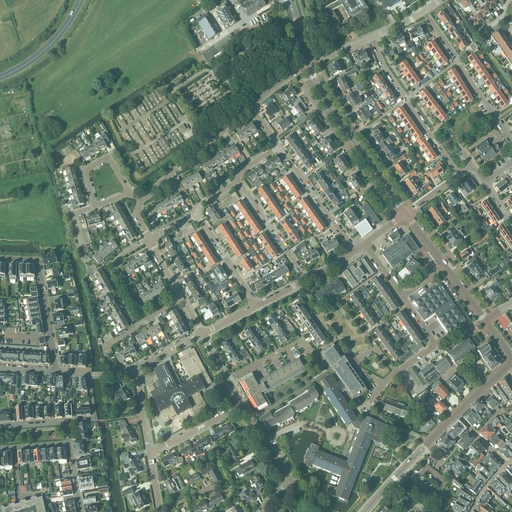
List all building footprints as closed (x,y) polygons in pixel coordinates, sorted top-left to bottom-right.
[(266,6),(262,0),(252,0),(242,7),(248,17),(266,6)] [(338,0),(339,1),(329,7),(323,10),(334,30),(341,26),(333,11),(342,6),(350,21),(361,15),(362,15),(362,16),(363,16),(363,15),(364,15),(364,14),(369,11),(366,5),(367,4),(366,2),(364,2),(363,0),(338,0)] [(377,0),(380,4),(381,3),(385,9),(399,0),(402,0),(406,6),(414,0),(377,0)] [(475,10),(469,2),(467,0),(463,0),(458,4),(463,11),(468,7),(472,12),(475,10)] [(483,5),(488,11),(496,5),(494,3),(491,0),(487,0),(488,1),(483,5)] [(477,13),(481,19),(490,14),(488,11),(483,5),(481,2),(478,4),(482,9),(477,13)] [(229,4),(228,4),(222,8),(233,25),(239,22),(229,4)] [(437,15),(440,20),(452,12),(450,8),(447,10),(448,12),(445,14),(443,11),(437,15)] [(475,10),(472,12),(475,17),(470,21),(475,27),(475,28),(483,22),(481,19),(477,13),(475,10)] [(196,20),(208,41),(219,34),(207,14),(196,20)] [(440,20),(444,25),(450,21),(447,17),(450,16),(449,14),(440,20)] [(444,25),(447,30),(459,22),(457,20),(452,24),(450,21),(444,25)] [(447,30),(451,35),(452,35),(457,31),(455,28),(460,24),(459,22),(447,30)] [(232,37),(236,42),(262,30),(258,24),(248,30),(246,27),(232,37)] [(420,28),(414,30),(417,38),(424,35),(427,41),(431,38),(424,28),(421,30),(420,28)] [(417,38),(414,30),(408,33),(411,40),(417,38)] [(454,40),(455,40),(466,32),(465,30),(459,34),(457,31),(452,35),(451,35),(454,40)] [(491,36),(497,44),(497,45),(506,38),(500,30),(491,36)] [(458,45),(464,41),(462,38),(467,33),(466,32),(455,40),(454,40),(458,45)] [(230,34),(201,55),(206,62),(236,42),(232,37),(230,34)] [(402,35),(396,38),(399,45),(405,43),(402,35)] [(399,45),(396,38),(390,40),(391,44),(388,45),(393,56),(396,54),(393,48),(399,45)] [(497,45),(503,53),(511,47),(506,38),(497,45)] [(458,45),(461,50),(467,46),(465,43),(468,41),(467,39),(464,41),(458,45)] [(427,46),(430,51),(436,47),(437,46),(433,41),(427,46)] [(430,51),(434,56),(440,51),(437,46),(436,47),(430,51)] [(503,53),(508,61),(511,57),(511,47),(503,53)] [(434,56),(437,61),(444,57),(440,51),(434,56)] [(365,52),(364,52),(359,54),(362,62),(364,61),(368,59),(367,58),(365,52)] [(362,62),(359,54),(353,57),(356,64),(357,65),(354,67),(356,72),(359,71),(358,67),(363,64),(362,62)] [(467,59),(470,63),(477,59),(473,54),(467,59)] [(371,56),(367,58),(371,66),(374,64),(376,63),(373,56),(371,57),(371,56)] [(437,61),(441,66),(447,61),(444,57),(437,61)] [(470,63),(474,68),(480,64),(477,59),(470,63)] [(405,62),(399,66),(403,71),(409,67),(411,66),(410,64),(408,65),(405,62)] [(330,66),(332,72),(334,76),(342,72),(344,71),(342,66),(340,68),(338,63),(330,66)] [(474,68),(477,73),(483,69),(480,64),(474,68)] [(220,65),(211,71),(214,76),(224,70),(220,65)] [(403,71),(406,76),(413,72),(409,67),(403,71)] [(447,73),(451,78),(457,74),(454,69),(447,73)] [(481,78),(487,74),(483,69),(477,73),(481,78)] [(406,76),(410,81),(416,77),(413,72),(406,76)] [(379,74),(370,80),(374,85),(376,84),(381,80),(382,79),(380,77),(381,76),(380,74),(379,75),(379,74)] [(451,78),(454,83),(460,79),(457,74),(451,78)] [(481,78),(484,83),(490,78),(487,74),(481,78)] [(410,81),(413,86),(419,82),(416,77),(410,81)] [(337,82),(340,87),(347,84),(344,78),(337,82)] [(484,83),(488,88),(489,87),(494,84),(490,78),(484,83)] [(376,84),(379,89),(385,85),(385,84),(382,79),(381,80),(376,84)] [(460,79),(454,83),(456,86),(454,87),(456,90),(457,89),(457,88),(463,84),(460,79)] [(349,90),(347,84),(340,87),(343,93),(349,90)] [(378,90),(381,95),(390,89),(388,86),(387,87),(385,84),(385,85),(378,90)] [(457,89),(460,93),(466,89),(463,84),(457,88),(457,89)] [(494,84),(489,87),(493,93),(498,90),(494,84)] [(281,98),(284,96),(288,101),(285,103),(288,107),(296,101),(293,98),(297,95),(292,89),(289,91),(288,89),(279,95),(281,98)] [(383,94),(386,99),(393,94),(389,89),(383,94)] [(460,93),(463,99),(470,95),(466,89),(460,93)] [(492,93),(495,98),(501,94),(498,89),(498,90),(492,93)] [(419,95),(423,99),(429,95),(425,90),(419,95)] [(355,93),(352,94),(346,98),(349,104),(358,98),(355,93)] [(393,94),(384,101),(385,103),(388,101),(390,104),(396,100),(396,99),(396,98),(395,96),(394,97),(393,94)] [(495,98),(499,103),(505,99),(501,94),(495,98)] [(423,99),(426,104),(433,100),(429,95),(423,99)] [(466,104),(473,100),(470,95),(463,99),(466,104)] [(362,103),(358,98),(349,104),(353,109),(362,103)] [(303,114),(306,112),(304,109),(306,108),(300,99),(297,101),(299,104),(294,108),(300,117),(296,120),(298,122),(305,117),(303,114)] [(502,108),(508,104),(505,99),(499,103),(502,108)] [(426,104),(430,109),(436,104),(433,100),(426,104)] [(265,109),(267,113),(266,114),(271,120),(273,118),(272,117),(277,113),(278,113),(272,105),(274,103),(272,101),(266,105),(268,107),(265,109)] [(430,109),(434,114),(440,109),(436,104),(430,109)] [(365,107),(363,105),(361,107),(362,109),(356,113),(359,119),(368,112),(365,107)] [(379,110),(376,107),(369,112),(368,112),(359,119),(363,124),(369,119),(368,118),(375,113),(379,110)] [(395,112),(399,117),(405,112),(401,107),(395,112)] [(434,114),(438,118),(444,114),(440,109),(434,114)] [(399,117),(402,122),(409,117),(405,112),(399,117)] [(438,118),(441,123),(447,118),(444,114),(438,118)] [(403,125),(405,128),(412,122),(409,117),(402,122),(404,125),(403,125)] [(280,128),(282,131),(285,129),(286,131),(293,126),(291,123),(290,124),(286,119),(278,124),(276,122),(273,124),(277,130),(280,128)] [(310,127),(312,130),(319,126),(314,120),(313,121),(312,119),(309,122),(310,123),(307,125),(309,128),(310,127)] [(406,127),(409,132),(416,127),(412,122),(406,127)] [(382,123),(378,126),(374,129),(372,130),(371,130),(373,133),(371,135),(375,140),(381,135),(378,130),(382,127),(383,128),(385,127),(384,126),(382,123)] [(251,135),(251,136),(253,139),(255,138),(254,136),(259,133),(256,128),(255,129),(252,125),(246,128),(251,135)] [(323,131),(319,126),(312,130),(314,133),(313,134),(315,137),(323,131)] [(409,132),(413,136),(419,132),(416,127),(409,132)] [(251,135),(246,128),(241,132),(242,132),(246,139),(245,139),(248,142),(249,141),(247,138),(251,136),(251,135)] [(242,132),(241,132),(236,135),(238,137),(239,140),(237,142),(241,148),(243,146),(241,142),(245,139),(246,139),(242,132)] [(413,136),(416,141),(421,137),(422,137),(419,132),(413,136)] [(381,135),(375,140),(378,145),(386,140),(388,139),(384,133),(381,135)] [(97,143),(101,150),(107,147),(104,143),(107,141),(103,135),(101,136),(101,137),(96,140),(98,142),(97,143)] [(286,140),(289,145),(295,140),(292,136),(286,140)] [(332,144),(328,138),(319,145),(321,148),(322,147),(324,150),(326,149),(332,144)] [(92,146),(96,154),(101,150),(97,143),(98,142),(96,140),(96,139),(94,140),(96,143),(92,146)] [(289,145),(292,149),(298,145),(295,140),(289,145)] [(483,161),(484,162),(495,154),(494,153),(499,150),(495,145),(491,148),(490,147),(485,141),(475,149),(479,155),(480,157),(478,158),(481,162),(483,161)] [(86,149),(90,157),(96,154),(92,146),(90,142),(89,143),(91,147),(87,149),(86,149)] [(420,147),(423,151),(430,147),(426,142),(425,143),(420,146),(420,147)] [(336,150),(332,144),(326,149),(328,152),(327,153),(329,155),(336,150)] [(292,149),(296,155),(302,150),(298,145),(292,149)] [(55,161),(73,151),(70,146),(52,156),(55,161)] [(85,160),(90,157),(86,149),(87,149),(85,146),(83,146),(85,150),(81,152),(79,149),(76,151),(80,159),(83,157),(85,160)] [(235,161),(237,160),(236,159),(241,156),(234,146),(229,150),(234,157),(233,158),(235,160),(235,161)] [(382,151),(386,156),(393,151),(389,146),(382,151)] [(423,151),(426,156),(433,151),(430,147),(423,151)] [(230,164),(232,163),(231,162),(235,160),(233,158),(234,157),(229,150),(224,153),(229,161),(228,161),(230,164)] [(296,155),(300,160),(306,155),(302,150),(296,155)] [(396,156),(393,151),(386,156),(390,161),(392,159),(394,162),(404,155),(402,152),(397,156),(396,156)] [(426,156),(430,161),(437,157),(433,151),(426,156)] [(229,161),(224,153),(219,157),(223,164),(222,165),(225,168),(226,167),(224,164),(228,161),(229,161)] [(300,160),(304,165),(310,160),(306,155),(300,160)] [(223,164),(219,157),(213,161),(218,168),(217,168),(220,171),(221,170),(219,167),(222,165),(223,164)] [(274,169),(275,170),(282,165),(277,157),(270,162),(274,168),(274,169)] [(341,157),(334,163),(336,165),(337,164),(339,167),(346,163),(341,157)] [(304,165),(307,170),(313,165),(310,160),(304,165)] [(218,168),(213,161),(208,164),(213,171),(212,172),(214,174),(214,175),(216,174),(214,170),(217,168),(218,168)] [(274,168),(270,162),(264,166),(265,167),(263,168),(267,175),(269,173),(269,172),(274,169),(274,168)] [(439,166),(434,170),(438,176),(441,174),(441,175),(443,173),(443,172),(441,169),(444,167),(440,162),(437,164),(439,166)] [(350,168),(346,163),(338,168),(342,174),(350,168)] [(394,168),(395,169),(394,169),(396,171),(396,170),(398,173),(404,168),(400,163),(394,168)] [(210,178),(209,177),(214,174),(212,172),(213,171),(208,164),(203,168),(206,172),(203,174),(207,180),(210,178)] [(400,178),(401,177),(401,178),(408,174),(406,172),(411,169),(408,165),(404,168),(398,173),(400,175),(399,176),(400,178)] [(67,176),(76,174),(74,168),(69,169),(68,167),(61,168),(62,171),(66,170),(67,175),(67,176)] [(265,176),(267,175),(263,168),(261,169),(260,168),(254,172),(258,178),(258,179),(264,175),(265,176)] [(438,176),(434,170),(429,173),(427,171),(425,173),(426,175),(428,178),(431,176),(433,179),(434,179),(436,178),(436,177),(438,176)] [(251,182),(258,178),(254,172),(247,176),(251,182)] [(69,183),(77,180),(76,174),(67,176),(67,175),(63,177),(64,179),(68,178),(69,182),(69,183)] [(198,174),(193,177),(197,184),(196,185),(198,188),(200,187),(198,184),(202,181),(204,185),(207,183),(203,177),(201,178),(198,174)] [(319,182),(323,179),(319,174),(313,179),(317,184),(319,182)] [(350,183),(353,186),(359,181),(355,175),(347,181),(349,184),(350,183)] [(282,180),(286,185),(292,181),(288,176),(282,180)] [(197,184),(193,177),(187,180),(191,187),(190,188),(192,192),(194,191),(192,187),(196,185),(197,184)] [(327,184),(323,179),(319,182),(317,184),(321,188),(322,187),(327,184)] [(407,186),(409,189),(415,184),(418,182),(416,180),(413,182),(411,179),(405,184),(406,184),(405,185),(407,187),(407,186)] [(71,189),(79,186),(77,180),(69,183),(69,182),(65,183),(66,185),(69,184),(70,188),(71,189)] [(191,187),(187,180),(181,183),(183,186),(185,189),(182,190),(185,197),(188,195),(185,191),(190,188),(191,187)] [(468,182),(464,184),(462,186),(462,187),(460,189),(462,192),(464,190),(467,195),(474,190),(473,189),(477,187),(472,180),(469,183),(468,182)] [(500,193),(509,186),(504,180),(495,186),(500,193)] [(286,185),(289,190),(295,186),(292,181),(286,185)] [(363,187),(359,181),(353,186),(355,189),(354,190),(355,192),(363,187)] [(330,189),(327,184),(322,187),(321,188),(324,193),(329,189),(330,189)] [(419,189),(415,184),(409,189),(411,191),(410,191),(411,193),(412,193),(414,196),(420,192),(418,190),(419,189)] [(72,195),(81,192),(79,186),(71,189),(70,188),(67,189),(67,191),(71,190),(72,194),(72,195)] [(289,190),(293,195),(299,190),(295,186),(289,190)] [(261,195),(267,191),(264,187),(257,191),(261,195)] [(329,189),(324,193),(328,198),(334,194),(332,191),(334,189),(333,187),(330,189),(329,189)] [(296,200),(302,195),(299,190),(293,195),(296,200)] [(264,200),(270,196),(267,191),(261,195),(264,200)] [(74,201),(83,198),(81,192),(72,195),(72,194),(69,195),(69,197),(73,196),(74,200),(74,201)] [(336,197),(334,194),(328,198),(331,203),(337,199),(342,195),(340,193),(336,197)] [(183,202),(179,194),(174,197),(178,205),(177,206),(179,209),(181,208),(179,205),(183,202)] [(452,194),(447,198),(450,203),(448,205),(451,209),(454,208),(453,207),(456,204),(455,203),(457,202),(456,200),(457,200),(452,194)] [(337,199),(331,203),(335,208),(337,207),(339,210),(345,206),(342,202),(341,203),(339,201),(343,197),(342,195),(337,199)] [(268,205),(274,201),(270,196),(264,200),(268,205)] [(178,205),(174,197),(168,200),(172,208),(171,209),(173,211),(174,212),(175,211),(173,208),(177,206),(178,205)] [(84,204),(83,198),(74,201),(74,200),(70,201),(71,203),(74,202),(76,207),(72,208),(73,211),(80,209),(79,206),(84,204)] [(299,203),(302,208),(308,204),(305,199),(299,203)] [(168,200),(163,204),(167,210),(167,211),(166,211),(166,212),(168,215),(170,214),(169,213),(173,211),(171,209),(172,208),(168,200)] [(236,205),(239,210),(245,206),(242,201),(236,205)] [(271,210),(277,206),(274,201),(268,205),(271,210)] [(480,205),(483,209),(490,205),(486,201),(480,205)] [(113,213),(114,214),(121,210),(118,204),(111,208),(113,213)] [(167,210),(163,204),(157,207),(161,214),(160,215),(163,218),(164,217),(162,213),(166,212),(166,211),(167,211),(167,210)] [(302,208),(306,213),(312,209),(308,204),(302,208)] [(483,209),(486,214),(493,210),(490,205),(483,209)] [(239,210),(243,215),(249,211),(245,206),(239,210)] [(274,215),(280,211),(277,206),(271,210),(274,215)] [(366,206),(364,207),(362,209),(366,215),(360,219),(363,222),(360,225),(356,228),(363,237),(373,230),(372,228),(375,225),(374,224),(377,221),(376,219),(376,218),(374,214),(373,215),(371,212),(371,211),(369,208),(368,208),(367,206),(366,206)] [(161,214),(157,207),(152,210),(156,217),(155,218),(157,221),(159,220),(157,217),(160,215),(161,214)] [(429,212),(432,217),(443,209),(441,208),(440,208),(439,207),(437,210),(435,207),(432,209),(430,210),(430,211),(429,212)] [(206,212),(210,218),(216,214),(212,208),(206,212)] [(306,213),(310,218),(316,213),(312,209),(306,213)] [(124,216),(121,210),(114,214),(113,213),(110,215),(111,217),(115,215),(116,219),(117,220),(124,216)] [(156,217),(152,210),(146,213),(150,220),(149,221),(151,224),(153,223),(151,220),(155,218),(156,217)] [(348,221),(354,216),(350,210),(343,215),(348,221)] [(486,214),(490,219),(496,215),(493,210),(486,214)] [(243,215),(246,221),(253,217),(249,211),(243,215)] [(278,220),(284,216),(280,211),(274,215),(278,220)] [(442,217),(438,212),(432,217),(433,217),(432,218),(433,219),(434,219),(436,222),(442,217)] [(310,218),(313,223),(319,219),(316,213),(310,218)] [(216,214),(210,218),(214,224),(221,220),(217,214),(216,214)] [(99,215),(93,217),(96,229),(103,227),(105,226),(103,219),(101,220),(99,215)] [(490,219),(494,225),(500,221),(496,215),(490,219)] [(127,221),(124,216),(117,220),(116,219),(113,221),(114,222),(117,221),(119,224),(120,225),(127,221)] [(354,216),(348,221),(352,227),(358,222),(360,225),(363,222),(360,219),(358,221),(354,216)] [(442,217),(436,222),(436,223),(437,225),(437,224),(439,227),(446,223),(445,222),(446,222),(445,219),(446,218),(444,216),(442,217)] [(96,229),(93,217),(87,218),(89,227),(88,227),(89,231),(91,230),(90,226),(94,225),(95,229),(96,229)] [(246,221),(250,226),(256,222),(253,217),(246,221)] [(313,223),(317,228),(323,224),(319,219),(313,223)] [(280,224),(283,229),(290,225),(286,220),(280,224)] [(130,227),(127,221),(120,225),(119,224),(116,226),(117,228),(121,226),(122,230),(123,231),(130,227)] [(250,226),(253,231),(259,227),(256,222),(250,226)] [(317,228),(320,233),(326,228),(323,224),(317,228)] [(218,228),(222,234),(228,230),(225,225),(218,228)] [(283,229),(287,234),(293,230),(290,225),(283,229)] [(497,229),(500,234),(506,230),(503,225),(497,229)] [(134,232),(130,227),(123,231),(122,230),(119,232),(120,234),(123,232),(125,234),(125,235),(126,236),(134,232)] [(253,231),(256,235),(262,231),(259,227),(253,231)] [(448,240),(450,242),(460,235),(459,232),(457,230),(453,232),(451,229),(446,232),(448,235),(446,237),(446,238),(447,240),(448,240)] [(231,235),(228,230),(222,234),(225,239),(231,235)] [(287,234),(290,239),(296,235),(297,235),(299,233),(297,231),(295,232),(293,230),(287,234)] [(500,234),(504,240),(510,235),(506,230),(500,234)] [(137,238),(134,232),(126,236),(125,235),(122,237),(123,239),(125,238),(127,243),(131,241),(133,240),(137,238)] [(395,244),(392,246),(381,254),(392,269),(413,255),(402,239),(401,240),(400,238),(396,232),(389,238),(393,243),(394,243),(395,244)] [(192,237),(196,242),(202,238),(199,233),(192,237)] [(474,243),(477,246),(489,237),(487,234),(474,243)] [(234,240),(231,235),(225,239),(228,244),(234,240)] [(258,239),(262,244),(268,240),(265,235),(258,239)] [(290,239),(294,244),(300,240),(297,235),(296,235),(290,239)] [(408,235),(402,239),(413,255),(419,251),(408,235)] [(108,245),(113,252),(118,248),(116,246),(118,244),(112,236),(110,238),(113,241),(109,245),(108,245)] [(461,242),(457,237),(450,242),(451,245),(452,247),(453,247),(461,242)] [(162,242),(165,247),(174,242),(177,241),(175,238),(171,241),(169,238),(162,242)] [(205,244),(202,238),(196,242),(199,248),(205,244)] [(317,245),(313,239),(308,240),(309,242),(310,242),(313,247),(317,245)] [(237,245),(234,240),(228,244),(231,249),(237,245)] [(262,244),(265,248),(271,244),(268,240),(262,244)] [(334,240),(328,243),(327,240),(320,244),(326,254),(338,247),(334,240)] [(103,249),(108,256),(113,252),(108,245),(109,245),(106,242),(104,243),(105,244),(101,247),(104,249),(103,249)] [(165,247),(168,252),(175,248),(177,247),(174,242),(165,247)] [(209,249),(205,244),(199,248),(202,253),(209,249)] [(265,248),(268,253),(275,249),(271,244),(265,248)] [(241,250),(237,245),(231,249),(234,254),(241,250)] [(98,253),(103,260),(108,256),(103,249),(104,249),(101,247),(101,246),(99,247),(102,250),(99,253),(98,253)] [(175,248),(168,252),(171,257),(176,255),(178,254),(176,250),(175,248)] [(212,254),(209,249),(202,253),(205,258),(212,254)] [(268,253),(272,259),(278,255),(275,249),(268,253)] [(307,251),(313,261),(319,258),(315,251),(312,252),(311,249),(307,251)] [(470,249),(464,253),(459,257),(460,257),(459,258),(461,261),(462,260),(463,261),(469,257),(467,254),(472,251),(470,249)] [(99,253),(96,250),(94,251),(97,254),(94,257),(91,254),(87,257),(90,260),(91,260),(93,263),(96,261),(98,264),(103,260),(98,253),(99,253)] [(244,255),(241,250),(234,254),(238,259),(244,255)] [(306,265),(313,261),(307,251),(304,253),(305,256),(303,258),(306,265)] [(51,254),(46,255),(46,258),(42,258),(44,266),(59,263),(58,256),(51,257),(51,254)] [(176,255),(171,257),(173,262),(174,263),(181,259),(178,254),(176,255)] [(215,259),(212,254),(205,258),(209,263),(215,259)] [(146,255),(141,258),(145,266),(144,266),(146,269),(148,268),(146,265),(149,263),(152,266),(153,265),(151,262),(150,262),(146,255)] [(477,255),(474,257),(469,260),(471,263),(476,260),(476,259),(478,257),(477,255)] [(139,269),(138,269),(141,272),(142,271),(140,268),(144,266),(145,266),(141,258),(135,261),(139,269)] [(240,263),(243,268),(250,264),(251,263),(250,261),(248,262),(246,258),(240,263)] [(181,259),(174,263),(177,268),(183,264),(181,259)] [(218,263),(215,259),(209,263),(212,268),(218,263)] [(352,288),(364,280),(363,278),(366,276),(367,278),(373,274),(372,272),(373,271),(370,267),(369,267),(367,264),(367,263),(366,262),(363,259),(357,264),(359,266),(356,268),(355,266),(342,274),(348,282),(347,283),(350,287),(351,286),(352,288)] [(414,261),(414,260),(405,268),(405,269),(398,275),(405,283),(412,277),(421,269),(417,265),(419,263),(416,259),(414,261)] [(135,261),(130,264),(134,272),(133,272),(135,275),(137,274),(135,271),(138,269),(139,269),(135,261)] [(479,264),(477,261),(468,268),(470,270),(469,271),(471,273),(472,273),(482,267),(482,266),(479,268),(477,265),(479,264)] [(130,264),(124,267),(128,275),(127,275),(129,279),(131,277),(135,275),(133,272),(134,272),(130,264)] [(183,264),(177,268),(180,273),(182,272),(183,275),(189,272),(187,269),(186,270),(183,264)] [(253,269),(250,264),(243,268),(247,273),(253,269)] [(278,268),(283,277),(289,274),(285,267),(284,265),(283,265),(280,266),(279,264),(277,265),(278,268)] [(33,266),(26,266),(26,278),(35,278),(33,266)] [(485,272),(482,267),(472,273),(476,279),(477,278),(478,281),(482,278),(481,275),(483,273),(485,272)] [(500,271),(498,267),(487,274),(490,278),(500,271)] [(214,272),(217,277),(224,273),(220,268),(214,272)] [(283,277),(278,268),(276,269),(277,271),(274,273),(278,279),(283,277)] [(97,280),(105,275),(101,270),(94,274),(94,273),(90,275),(91,277),(95,275),(96,278),(97,280)] [(214,289),(222,285),(227,282),(225,279),(227,278),(224,273),(215,278),(218,283),(209,289),(211,292),(214,289)] [(274,281),(278,279),(274,273),(269,276),(269,277),(273,282),(274,281)] [(100,285),(108,281),(105,275),(97,280),(96,278),(93,280),(94,282),(98,280),(100,284),(100,285)] [(268,285),(273,282),(269,277),(269,276),(267,277),(267,276),(266,275),(263,277),(264,279),(267,284),(268,285)] [(187,286),(193,282),(190,277),(184,281),(187,286)] [(373,282),(376,287),(382,283),(379,278),(373,282)] [(267,284),(264,279),(259,282),(261,286),(262,288),(268,285),(267,284)] [(230,283),(229,280),(227,282),(222,285),(225,290),(226,290),(228,289),(226,286),(230,283)] [(103,290),(111,286),(108,281),(100,285),(100,284),(96,286),(97,288),(101,286),(103,289),(103,290)] [(161,281),(159,282),(160,283),(156,285),(158,288),(157,288),(161,295),(166,292),(162,285),(163,285),(161,281)] [(196,288),(199,287),(196,281),(187,286),(190,291),(196,288)] [(344,289),(338,281),(331,286),(330,285),(327,288),(327,289),(323,291),(322,291),(319,293),(319,294),(316,296),(320,303),(318,304),(320,306),(337,295),(337,296),(341,293),(341,292),(344,289)] [(50,284),(51,292),(62,290),(60,282),(50,284)] [(261,286),(259,282),(253,285),(257,291),(262,288),(261,286)] [(500,286),(497,282),(484,291),(485,292),(486,294),(487,294),(488,296),(499,289),(498,287),(500,286)] [(376,287),(379,292),(386,287),(382,283),(376,287)] [(161,296),(157,288),(158,288),(156,285),(156,284),(154,285),(156,289),(152,291),(151,291),(155,299),(161,296)] [(110,294),(114,292),(111,286),(103,290),(103,289),(99,292),(100,293),(104,291),(106,296),(110,294)] [(424,287),(410,296),(426,319),(435,313),(450,335),(464,326),(460,320),(463,318),(440,286),(439,286),(438,286),(433,289),(432,287),(426,291),(424,287)] [(151,291),(152,291),(150,287),(148,288),(150,292),(146,294),(149,302),(155,299),(151,291)] [(379,292),(383,297),(390,293),(386,287),(379,292)] [(190,291),(192,296),(202,292),(200,289),(198,291),(196,288),(190,291)] [(501,288),(499,289),(488,296),(490,299),(491,301),(492,302),(493,302),(495,300),(497,299),(498,301),(501,299),(500,296),(498,293),(502,290),(501,288)] [(220,297),(219,298),(214,289),(211,292),(213,294),(214,295),(217,300),(222,298),(221,297),(222,297),(221,296),(220,297)] [(146,294),(144,290),(143,291),(144,295),(141,296),(139,293),(137,294),(139,298),(140,297),(144,305),(149,302),(146,294)] [(199,304),(204,301),(205,300),(203,298),(202,298),(200,296),(203,294),(202,292),(192,296),(195,302),(197,301),(199,304)] [(234,296),(230,298),(232,300),(234,305),(241,302),(236,293),(233,295),(234,296)] [(383,297),(386,302),(393,297),(390,293),(383,297)] [(106,303),(114,299),(110,294),(106,296),(103,298),(102,297),(99,299),(100,301),(103,299),(104,299),(106,302),(106,303)] [(350,298),(353,303),(359,298),(356,294),(350,298)] [(230,298),(229,295),(223,299),(228,309),(234,305),(232,300),(230,298)] [(386,302),(390,307),(396,303),(393,297),(386,302)] [(353,303),(356,307),(363,303),(359,298),(353,303)] [(55,300),(57,312),(64,311),(62,299),(55,300)] [(117,305),(114,299),(106,303),(106,302),(102,305),(103,306),(105,310),(109,308),(109,309),(117,305)] [(356,307),(359,312),(360,312),(366,308),(363,303),(356,307)] [(394,312),(400,308),(396,303),(390,307),(394,312)] [(208,307),(206,304),(204,305),(206,309),(201,312),(204,317),(203,318),(204,319),(204,318),(206,321),(213,317),(208,307)] [(112,315),(120,310),(117,305),(109,309),(109,308),(105,310),(106,312),(110,310),(112,314),(112,315)] [(294,312),(296,315),(304,309),(300,305),(295,308),(290,312),(292,314),(294,312)] [(210,306),(208,307),(213,317),(216,316),(219,315),(219,314),(218,311),(217,310),(215,307),(211,309),(210,306)] [(363,317),(369,313),(366,308),(360,312),(363,317)] [(298,317),(300,320),(300,319),(307,315),(304,309),(296,315),(294,316),(296,319),(298,317)] [(123,316),(120,310),(112,315),(112,314),(108,316),(109,317),(110,317),(112,321),(115,319),(115,320),(123,316)] [(176,311),(169,315),(168,314),(162,317),(163,319),(169,316),(171,319),(172,320),(179,316),(176,311)] [(396,316),(400,321),(406,317),(403,312),(396,316)] [(508,327),(511,324),(511,320),(511,319),(511,314),(510,312),(502,317),(508,327)] [(363,317),(367,323),(373,318),(369,313),(363,317)] [(52,316),(54,323),(65,321),(64,314),(52,316)] [(268,322),(271,327),(277,322),(274,318),(275,317),(273,314),(268,318),(270,320),(268,322)] [(302,323),(303,325),(311,320),(307,315),(300,319),(300,320),(297,322),(299,324),(302,323)] [(112,321),(111,321),(112,323),(113,322),(115,326),(118,325),(118,326),(126,321),(123,316),(115,320),(115,319),(112,321)] [(182,322),(179,316),(172,320),(171,319),(168,321),(169,323),(172,321),(174,325),(175,326),(182,322)] [(400,321),(404,326),(410,322),(406,317),(400,321)] [(367,323),(371,328),(377,324),(373,318),(367,323)] [(305,328),(307,330),(315,325),(311,320),(303,325),(301,327),(303,329),(305,328)] [(129,327),(126,321),(118,326),(118,325),(115,326),(115,327),(115,328),(119,326),(121,331),(118,333),(120,336),(126,332),(124,329),(129,327)] [(175,326),(174,325),(171,327),(172,329),(175,327),(177,330),(178,331),(185,327),(182,322),(175,326)] [(271,327),(274,332),(281,327),(277,322),(271,327)] [(404,326),(407,331),(413,327),(410,322),(404,326)] [(42,325),(35,326),(35,330),(37,330),(38,335),(44,334),(42,325)] [(158,335),(162,333),(167,341),(170,340),(164,328),(161,330),(158,325),(153,328),(157,336),(156,336),(158,340),(160,339),(158,335)] [(311,335),(318,330),(315,325),(307,330),(305,332),(306,334),(309,333),(311,335)] [(189,333),(185,327),(178,331),(177,330),(174,332),(175,334),(178,332),(181,337),(178,339),(179,341),(186,338),(185,336),(188,334),(188,333),(189,333)] [(274,332),(278,336),(284,332),(281,327),(274,332)] [(413,327),(407,331),(411,336),(417,332),(413,327)] [(58,330),(59,337),(71,335),(70,328),(58,330)] [(153,328),(147,331),(151,339),(150,340),(152,343),(154,342),(152,338),(157,336),(153,328)] [(374,332),(377,337),(384,333),(380,328),(374,332)] [(244,334),(248,339),(253,335),(254,334),(250,329),(244,334)] [(314,340),(322,335),(318,330),(311,335),(308,337),(310,339),(313,338),(314,340)] [(151,339),(147,331),(142,334),(146,342),(145,342),(146,344),(147,346),(152,343),(150,340),(151,339)] [(288,337),(284,332),(278,336),(281,341),(282,341),(284,344),(286,342),(287,342),(287,341),(289,340),(288,337)] [(417,332),(411,336),(414,341),(420,336),(417,332)] [(377,337),(381,342),(387,338),(384,333),(377,337)] [(142,334),(136,337),(138,342),(136,343),(139,350),(142,348),(141,347),(146,345),(145,342),(146,342),(142,334)] [(248,339),(251,344),(257,339),(254,334),(253,335),(248,339)] [(316,343),(318,345),(326,340),(322,335),(314,340),(312,342),(314,345),(316,343)] [(420,336),(414,341),(418,346),(424,341),(420,336)] [(381,342),(384,347),(391,343),(387,338),(381,342)] [(254,349),(261,344),(258,340),(257,339),(251,344),(254,349)] [(475,349),(468,340),(448,355),(455,364),(463,358),(466,362),(477,353),(474,350),(475,349)] [(137,348),(133,342),(131,343),(133,346),(128,349),(127,350),(131,357),(137,354),(134,349),(137,348)] [(221,346),(224,351),(231,347),(227,342),(221,346)] [(384,347),(388,351),(394,347),(391,343),(384,347)] [(261,344),(254,349),(258,354),(264,349),(261,344)] [(343,359),(333,345),(321,354),(331,368),(332,368),(341,381),(347,389),(350,393),(349,393),(354,401),(368,392),(344,358),(343,359)] [(491,372),(501,365),(487,345),(478,352),(491,372)] [(126,346),(125,346),(124,347),(126,350),(123,352),(121,353),(125,360),(131,357),(127,350),(128,349),(126,346)] [(234,351),(231,347),(224,351),(228,356),(234,351)] [(388,351),(391,356),(397,352),(394,347),(388,351)] [(191,349),(183,353),(185,356),(179,359),(181,362),(194,386),(186,389),(184,385),(184,384),(182,385),(174,370),(175,370),(172,363),(173,363),(171,358),(162,362),(154,367),(156,370),(153,371),(155,374),(150,377),(154,384),(147,387),(164,419),(168,417),(169,420),(175,417),(175,416),(177,415),(177,417),(192,409),(197,419),(209,412),(198,391),(212,383),(194,348),(191,350),(191,349)] [(123,352),(120,349),(119,350),(121,353),(116,356),(120,363),(125,360),(121,353),(123,352)] [(48,354),(0,350),(0,362),(50,365),(48,354)] [(234,351),(228,356),(231,361),(244,352),(243,350),(236,354),(234,351)] [(76,368),(88,369),(89,351),(80,351),(77,351),(76,368)] [(244,352),(231,361),(235,366),(241,361),(239,359),(242,356),(244,359),(248,357),(244,352)] [(398,360),(401,358),(401,357),(397,352),(391,356),(395,362),(398,360)] [(69,357),(59,357),(61,366),(68,367),(69,357)] [(305,370),(299,359),(257,383),(252,374),(239,382),(250,400),(249,401),(257,414),(269,407),(261,394),(267,391),(305,370)] [(451,368),(444,359),(434,367),(440,376),(447,371),(451,368)] [(434,367),(431,364),(419,373),(428,385),(440,376),(434,367)] [(17,375),(0,374),(0,391),(1,391),(1,382),(11,383),(10,391),(9,391),(9,395),(16,395),(17,375)] [(347,389),(341,381),(338,383),(331,375),(321,382),(327,391),(324,393),(347,427),(348,427),(351,431),(354,429),(360,431),(347,463),(317,451),(318,448),(312,445),(310,450),(308,449),(304,460),(306,461),(304,466),(311,468),(312,465),(342,477),(337,489),(328,485),(325,493),(347,502),(371,440),(382,444),(388,427),(365,417),(362,424),(359,423),(340,395),(347,389)] [(455,375),(453,376),(447,383),(450,386),(450,387),(451,387),(457,393),(464,387),(466,388),(467,385),(465,385),(465,384),(455,375)] [(30,376),(22,376),(22,386),(30,386),(30,376)] [(38,377),(30,376),(30,386),(38,387),(38,377)] [(56,378),(48,377),(48,380),(47,384),(48,384),(48,387),(56,388),(56,378)] [(511,392),(511,387),(506,377),(499,384),(507,396),(511,392)] [(64,378),(56,378),(56,388),(64,388),(64,378)] [(86,380),(80,379),(79,391),(88,392),(86,380)] [(435,392),(443,400),(451,393),(442,384),(435,392)] [(510,401),(507,396),(499,384),(491,390),(497,399),(501,396),(506,404),(510,401)] [(118,385),(111,389),(115,396),(118,394),(119,397),(120,396),(123,402),(131,398),(126,388),(121,390),(118,385)] [(314,388),(308,392),(309,393),(300,398),(290,404),(289,404),(291,407),(290,407),(289,407),(273,417),(274,418),(273,419),(270,414),(260,419),(262,423),(265,424),(267,428),(269,429),(277,424),(280,425),(293,417),(294,415),(294,414),(295,413),(296,413),(298,412),(313,404),(314,401),(318,399),(318,397),(314,388)] [(432,401),(436,397),(432,394),(431,393),(427,396),(432,401)] [(499,405),(493,397),(486,402),(490,407),(492,410),(499,405)] [(384,398),(380,408),(409,419),(413,410),(404,406),(404,405),(384,398)] [(446,409),(447,408),(441,402),(436,406),(435,404),(436,403),(434,401),(431,404),(433,406),(434,405),(435,407),(434,408),(440,415),(444,411),(445,411),(447,409),(446,409)] [(471,409),(477,414),(478,413),(480,415),(482,414),(482,412),(481,412),(480,412),(479,412),(485,406),(480,401),(477,401),(472,405),(471,409)] [(33,407),(25,408),(26,420),(34,419),(33,407)] [(481,418),(472,410),(464,418),(472,426),(481,418)] [(484,420),(486,422),(493,415),(491,413),(484,420)] [(0,422),(11,422),(10,414),(8,414),(0,414),(0,422)] [(500,424),(504,427),(510,422),(505,414),(496,419),(498,420),(500,422),(501,423),(500,424)] [(489,424),(480,434),(483,438),(489,432),(490,432),(495,427),(497,425),(499,423),(500,422),(498,420),(496,419),(495,418),(489,424)] [(121,431),(122,430),(125,435),(121,436),(125,443),(128,441),(128,442),(130,441),(131,443),(133,443),(135,442),(136,440),(135,438),(129,426),(127,428),(123,421),(118,424),(121,431)] [(82,437),(82,441),(88,440),(87,433),(86,424),(80,424),(81,436),(81,438),(82,437)] [(229,424),(214,432),(215,434),(212,436),(215,442),(219,440),(218,439),(233,432),(229,424)] [(464,430),(458,424),(447,435),(446,433),(440,439),(441,441),(437,445),(446,453),(456,443),(454,441),(464,430)] [(497,429),(495,427),(490,432),(489,432),(483,438),(487,441),(496,432),(495,431),(497,429)] [(474,439),(468,434),(457,445),(463,451),(474,439)] [(501,440),(497,436),(490,444),(493,448),(495,445),(501,440)] [(198,446),(195,448),(199,456),(202,454),(200,450),(210,444),(206,438),(196,443),(198,446)] [(505,444),(501,440),(495,445),(499,449),(501,447),(505,444)] [(75,456),(87,454),(86,448),(84,448),(82,441),(73,442),(75,456)] [(478,444),(476,442),(465,454),(468,457),(471,455),(473,457),(475,454),(478,457),(481,454),(485,450),(482,448),(483,447),(479,444),(478,444)] [(509,459),(511,456),(511,451),(506,445),(503,449),(501,447),(499,449),(498,450),(507,459),(509,459)] [(199,456),(195,448),(192,450),(190,447),(180,452),(184,458),(194,453),(196,457),(199,456)] [(227,450),(232,460),(230,461),(231,464),(237,461),(235,458),(239,457),(238,457),(233,447),(227,450)] [(58,449),(50,450),(51,462),(59,461),(58,449)] [(65,449),(58,449),(59,461),(67,461),(65,449)] [(50,450),(42,451),(43,463),(51,462),(50,450)] [(34,451),(26,452),(27,464),(35,463),(34,451)] [(42,451),(34,451),(35,463),(43,463),(42,451)] [(26,452),(18,453),(19,465),(27,464),(26,452)] [(12,453),(4,454),(5,468),(13,467),(12,453)] [(127,454),(120,457),(122,461),(123,460),(125,465),(129,463),(131,468),(128,470),(132,477),(142,472),(135,459),(133,460),(131,456),(129,457),(127,454)] [(181,462),(177,455),(174,457),(173,454),(161,460),(165,467),(170,464),(171,465),(176,462),(178,463),(181,462)] [(478,457),(471,464),(474,467),(484,457),(481,454),(478,457)] [(486,468),(493,474),(500,466),(501,465),(490,454),(481,463),(485,467),(488,465),(487,464),(489,463),(490,464),(486,468)] [(459,455),(454,460),(454,459),(459,465),(457,467),(463,473),(468,467),(462,462),(465,460),(459,455)] [(90,459),(76,461),(78,471),(92,468),(90,459)] [(457,467),(459,465),(454,459),(449,464),(457,471),(454,474),(458,478),(463,473),(457,467)] [(251,462),(240,468),(243,474),(255,468),(251,462)] [(485,467),(481,463),(476,468),(478,470),(475,473),(477,475),(479,472),(480,471),(482,472),(489,479),(493,475),(493,474),(485,467),(486,467),(485,467)] [(457,471),(449,464),(450,464),(445,470),(450,475),(453,473),(454,474),(457,471)] [(203,476),(209,473),(206,467),(200,471),(203,476)] [(209,473),(215,485),(221,481),(215,469),(209,473)] [(200,478),(203,476),(200,471),(196,472),(197,474),(186,480),(189,486),(201,480),(200,478)] [(482,472),(480,471),(479,472),(477,475),(478,476),(475,478),(477,480),(484,485),(489,479),(482,472)] [(511,483),(502,473),(497,478),(505,487),(508,490),(511,488),(511,483)] [(179,491),(173,479),(173,480),(171,476),(165,479),(167,483),(165,484),(171,495),(179,491)] [(252,479),(253,480),(251,481),(253,485),(255,484),(257,488),(254,489),(258,496),(261,494),(259,490),(264,487),(259,477),(258,476),(252,479)] [(453,478),(450,482),(459,489),(459,490),(461,492),(464,489),(462,488),(463,486),(456,480),(453,478)] [(505,487),(497,478),(489,486),(498,494),(505,487)] [(91,479),(80,481),(81,490),(85,489),(89,488),(93,488),(91,479)] [(477,480),(469,490),(476,495),(484,485),(477,480)] [(500,498),(489,487),(487,489),(485,491),(492,497),(494,496),(498,500),(506,508),(508,506),(500,498)] [(134,493),(131,488),(125,491),(125,490),(122,492),(125,497),(134,493)] [(258,496),(254,489),(252,491),(252,492),(248,494),(247,491),(241,494),(242,497),(241,498),(240,499),(241,501),(242,501),(244,501),(245,503),(255,498),(255,497),(258,496)] [(475,497),(464,489),(461,492),(459,490),(456,494),(460,497),(461,496),(466,499),(466,498),(468,499),(467,500),(471,503),(475,497)] [(141,492),(132,497),(134,501),(135,501),(136,504),(137,504),(140,508),(148,504),(144,496),(143,497),(141,492)] [(492,498),(485,492),(482,496),(485,498),(485,499),(486,500),(486,501),(486,502),(488,503),(492,498)] [(212,502),(209,504),(212,509),(215,508),(214,505),(223,500),(220,494),(210,499),(212,502)] [(84,505),(88,505),(92,504),(99,503),(98,495),(89,496),(89,498),(83,499),(84,505)] [(1,511),(20,511),(28,509),(28,510),(31,509),(35,507),(36,511),(45,511),(42,496),(42,498),(37,499),(37,497),(31,499),(31,501),(26,503),(26,501),(20,502),(20,504),(15,506),(15,504),(9,506),(9,508),(5,509),(4,507),(1,508),(1,511)] [(485,498),(482,496),(478,501),(492,511),(494,508),(488,503),(486,502),(486,501),(486,500),(485,499),(485,498)] [(465,500),(460,497),(458,501),(453,498),(452,500),(456,503),(462,506),(462,505),(470,509),(472,503),(471,503),(467,500),(468,499),(466,498),(466,499),(465,500)] [(212,509),(209,504),(206,505),(205,502),(195,507),(197,511),(200,511),(208,508),(209,511),(212,509)] [(489,511),(490,511),(478,502),(476,506),(477,506),(475,510),(477,511),(489,511)] [(462,506),(456,503),(452,509),(456,511),(467,511),(470,509),(462,505),(462,506)]
